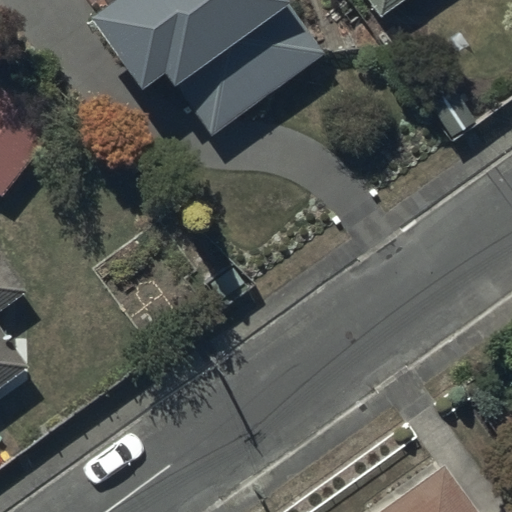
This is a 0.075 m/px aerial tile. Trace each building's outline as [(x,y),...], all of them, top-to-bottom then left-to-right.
[(319,53),(278,0),(105,0),(79,20),(130,88),(152,72),(163,86),(167,83),(208,136),(319,53)] [(360,0),(373,17),(396,0),(360,0)] [(0,193),(51,129),(0,89),(0,193)] [(0,382),(21,367),(0,337),(0,305),(23,289),(0,257),(0,382)] [(470,511),(437,464),(369,511),(470,511)]
